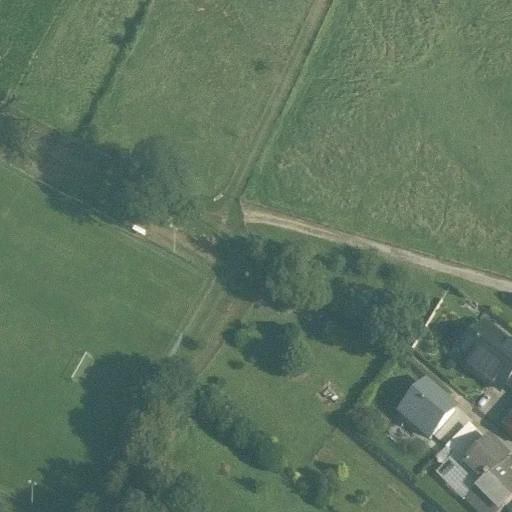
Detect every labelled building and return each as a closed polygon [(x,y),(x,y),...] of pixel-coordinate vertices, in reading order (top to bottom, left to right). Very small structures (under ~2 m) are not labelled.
[(511,352),(485,330),(483,332),(487,335),(474,351),(467,352),(462,359),(462,366),(500,396),(507,388),(511,380),(511,352)] [(312,393),(329,409),(343,395),(326,379),(312,393)] [(400,417),(429,443),(454,415),(425,390),(400,417)] [(511,420),(502,433),(511,442),(511,420)] [(448,483),(475,511),(505,511),(511,505),(511,479),(509,477),(511,474),(511,470),(485,446),(448,483)]
